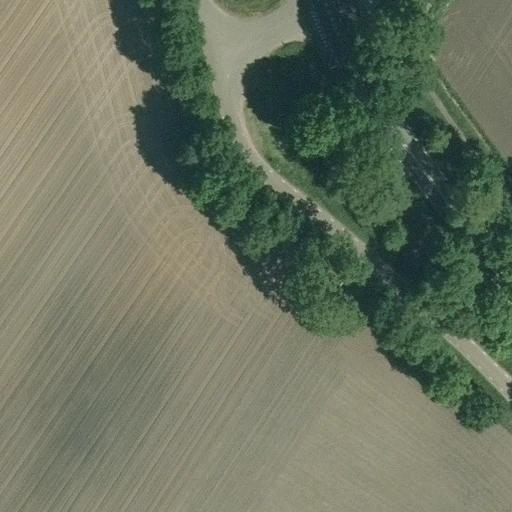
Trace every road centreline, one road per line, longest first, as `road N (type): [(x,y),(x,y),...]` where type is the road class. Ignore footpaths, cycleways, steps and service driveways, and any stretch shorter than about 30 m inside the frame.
road 1 (unclassified): [(511,403),(405,299),(266,185),(234,136),(214,60)]
road 2 (primary): [(511,293),(389,134),(324,10)]
road 3 (unclassified): [(214,60),(324,10)]
